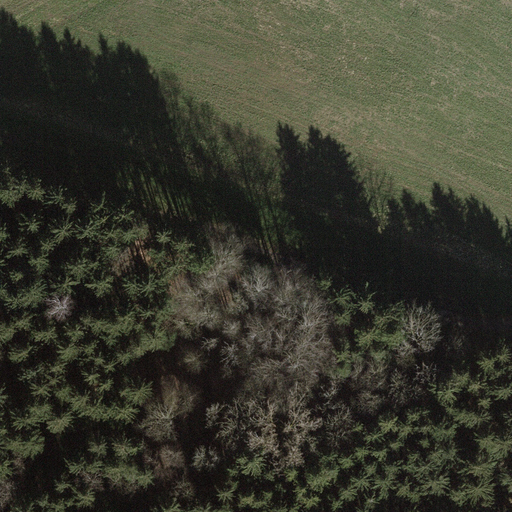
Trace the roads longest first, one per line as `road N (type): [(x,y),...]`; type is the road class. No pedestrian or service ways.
road 1 (track): [(0,162),(453,318),(507,329)]
road 2 (track): [(511,326),(414,385),(83,511)]
